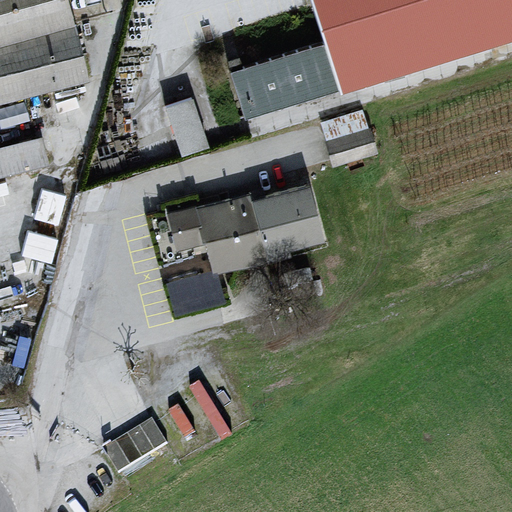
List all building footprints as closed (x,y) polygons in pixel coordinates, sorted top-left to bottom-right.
[(0,0),(0,98),(84,74),(62,0),(0,0)] [(511,0),(304,0),(320,46),(335,94),(511,37),(511,0)] [(335,94),(320,46),(227,76),(242,121),(335,94)] [(180,148),(208,140),(193,90),(165,98),(180,148)] [(28,109),(13,119),(22,134),(38,124),(28,109)] [(366,110),(321,123),(335,167),(379,154),(366,110)] [(45,134),(0,145),(0,178),(53,165),(45,134)] [(59,216),(64,187),(41,183),(36,212),(59,216)] [(246,194),(167,212),(175,246),(202,240),(210,275),(234,270),(288,257),(287,248),(321,239),(308,184),(248,199),(246,194)] [(52,254),(57,231),(28,225),(23,248),(52,254)] [(104,444),(120,469),(169,437),(153,412),(104,444)]
